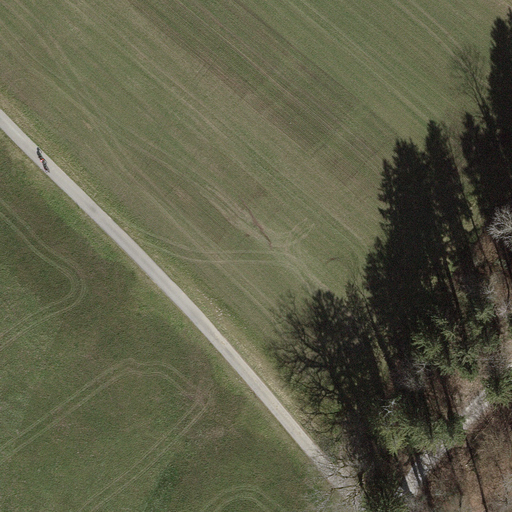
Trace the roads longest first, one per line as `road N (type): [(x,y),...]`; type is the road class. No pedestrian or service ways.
road 1 (unclassified): [(0,117),(223,345),(365,511)]
road 2 (track): [(389,511),(420,466),(511,371)]
